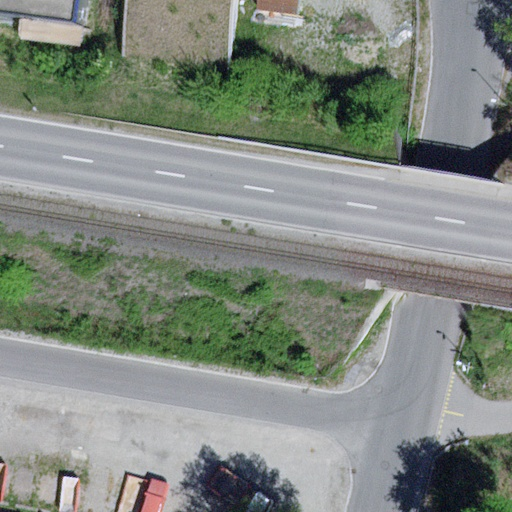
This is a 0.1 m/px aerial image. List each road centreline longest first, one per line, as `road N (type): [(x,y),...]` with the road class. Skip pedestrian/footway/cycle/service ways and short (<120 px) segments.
road 1 (unclassified): [(466,0),(456,169),(377,511)]
road 2 (tertiary): [(391,210),(0,146)]
road 3 (tertiary): [(391,210),(511,230)]
